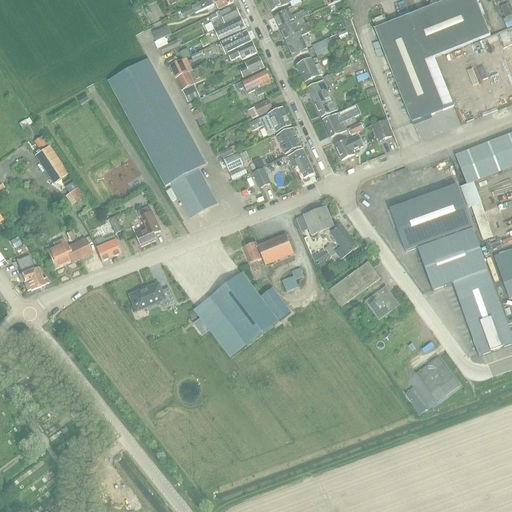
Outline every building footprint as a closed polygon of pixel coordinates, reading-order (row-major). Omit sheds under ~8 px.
[(208,0),(192,7),(195,13),(215,4),(219,10),(233,4),(231,0),(208,0)] [(282,0),(266,0),(271,12),(285,6),(282,0)] [(427,61),(491,35),(477,0),(448,0),(376,29),(409,113),(411,113),(414,121),(424,117),(424,118),(452,107),(449,99),(442,102),(427,61)] [(342,2),(327,8),(330,14),(344,8),(342,2)] [(511,14),(507,4),(500,7),(505,18),(511,15),(511,14)] [(192,7),(181,12),(183,18),(195,13),(192,7)] [(218,29),(240,18),(235,8),(220,15),(223,20),(214,24),(216,29),(218,28),(218,29)] [(274,18),(280,29),(294,23),(303,19),(306,17),(303,12),(292,17),(289,11),(274,18)] [(245,29),(240,18),(218,29),(214,31),(219,41),(230,36),(245,29)] [(209,19),(202,22),(206,29),(213,26),(209,19)] [(280,29),(286,44),(301,37),(312,31),(308,24),(305,25),(303,19),(294,23),(280,29)] [(228,54),(252,43),(247,33),(221,45),(226,55),(228,54)] [(335,36),(329,39),(332,46),(338,43),(335,36)] [(301,37),(286,44),(293,59),(308,52),(301,37)] [(329,39),(312,47),(315,53),(326,48),(332,46),(329,39)] [(160,48),(163,55),(180,47),(177,40),(160,48)] [(257,54),(252,43),(228,54),(232,62),(241,58),(242,61),(257,54)] [(326,48),(315,53),(318,59),(329,54),(326,48)] [(186,50),(179,53),(183,60),(190,56),(186,50)] [(355,56),(348,58),(350,64),(357,61),(355,56)] [(241,73),(244,79),(251,76),(264,70),(259,58),(245,65),(248,70),(241,73)] [(190,220),(217,206),(198,170),(206,166),(148,59),(107,82),(165,187),(171,184),(190,220)] [(305,83),(319,77),(311,60),(297,66),(305,83)] [(182,61),(170,67),(175,79),(177,78),(189,73),(192,71),(189,65),(185,67),(182,61)] [(265,72),(236,86),(239,91),(245,88),(248,95),(255,91),(258,97),(265,93),(263,88),(271,84),(265,72)] [(189,73),(177,78),(183,91),(194,86),(189,73)] [(322,118),(337,111),(323,81),(307,88),(322,118)] [(183,91),(189,104),(201,99),(194,86),(183,91)] [(501,87),(496,88),(499,100),(504,98),(501,87)] [(375,88),(366,91),(369,98),(377,95),(375,88)] [(85,95),(78,100),(81,104),(88,100),(85,95)] [(375,98),(371,100),(376,110),(380,108),(375,98)] [(273,111),(268,101),(253,107),(258,118),(273,111)] [(338,114),(323,122),(331,138),(346,131),(342,122),(350,118),(350,119),(358,115),(354,107),(338,114)] [(267,137),(291,126),(283,109),(259,120),(267,137)] [(199,110),(193,113),(197,121),(203,118),(199,110)] [(26,114),(17,120),(21,126),(30,120),(26,114)] [(386,121),(373,126),(380,142),(393,137),(386,121)] [(357,127),(348,131),(351,136),(359,132),(364,130),(361,125),(357,127)] [(286,155),(301,148),(293,131),(277,138),(286,155)] [(36,146),(44,142),(41,133),(32,137),(36,146)] [(467,185),(511,167),(511,134),(455,156),(467,185)] [(358,137),(352,140),(348,142),(347,141),(335,147),(342,161),(354,155),(353,152),(363,147),(358,137)] [(15,147),(2,156),(6,162),(19,153),(15,147)] [(49,147),(34,156),(53,185),(68,175),(49,147)] [(220,154),(223,160),(235,155),(232,149),(220,154)] [(299,182),(313,175),(302,152),(293,156),(298,167),(291,171),(295,178),(297,177),(299,182)] [(245,153),(238,156),(242,166),(250,162),(245,153)] [(224,162),(230,173),(243,167),(242,166),(238,156),(224,162)] [(260,160),(253,163),(256,169),(263,166),(260,160)] [(254,174),(261,189),(270,185),(263,170),(254,174)] [(259,194),(250,176),(237,182),(246,200),(259,194)] [(457,187),(390,211),(405,253),(418,248),(418,250),(433,291),(452,284),(479,357),(511,344),(511,340),(473,231),(457,187)] [(69,194),(65,196),(71,206),(84,198),(78,188),(69,194)] [(481,204),(468,209),(477,233),(489,228),(481,204)] [(134,234),(141,248),(155,241),(152,235),(160,231),(148,206),(137,212),(145,229),(134,234)] [(327,230),(333,228),(325,207),(303,216),(312,236),(318,234),(327,230)] [(115,234),(121,232),(114,217),(109,220),(115,234)] [(327,230),(318,234),(322,241),(326,238),(330,244),(330,245),(325,249),(328,253),(349,238),(341,227),(330,234),(327,230)] [(74,240),(70,231),(66,233),(69,242),(74,240)] [(286,235),(257,247),(262,260),(265,266),(294,255),(286,235)] [(101,263),(120,255),(113,236),(104,240),(103,237),(92,241),(101,263)] [(17,238),(12,241),(16,248),(21,245),(17,238)] [(357,249),(352,241),(349,238),(328,253),(331,256),(331,257),(336,254),(341,261),(357,249)] [(71,264),(91,255),(85,240),(67,248),(63,239),(53,244),(55,248),(46,252),(55,270),(71,262),(71,264)] [(254,273),(254,272),(259,271),(259,270),(256,262),(262,260),(257,247),(256,244),(244,249),(250,265),(250,264),(254,272),(253,272),(254,273)] [(315,252),(311,255),(315,263),(317,261),(326,254),(323,250),(317,255),(315,252)] [(511,298),(511,250),(494,258),(509,299),(511,298)] [(326,254),(317,261),(320,264),(331,256),(328,253),(326,254)] [(43,280),(39,272),(38,268),(34,270),(30,259),(19,263),(23,275),(22,275),(25,283),(23,284),(27,292),(31,291),(31,292),(45,286),(48,284),(46,279),(43,280)] [(368,263),(352,275),(329,291),(341,308),(380,279),(368,263)] [(303,278),(301,272),(300,270),(292,273),(294,278),(282,282),(287,293),(298,288),(295,281),(303,278)] [(206,301),(193,311),(230,359),(244,348),(246,347),(278,323),(260,298),(242,274),(210,299),(206,301)] [(137,292),(128,296),(133,308),(134,307),(135,310),(145,306),(146,305),(147,308),(161,302),(163,308),(174,304),(168,289),(161,292),(158,284),(143,290),(143,289),(137,291),(137,292)] [(378,321),(399,306),(385,287),(365,302),(378,321)] [(279,322),(291,313),(272,289),(261,298),(279,322)] [(316,306),(329,298),(323,290),(311,299),(316,306)] [(437,359),(417,374),(431,394),(439,388),(445,396),(458,387),(452,378),(437,359)] [(451,371),(455,368),(447,359),(443,362),(451,371)] [(413,388),(405,394),(419,413),(420,414),(424,412),(428,409),(413,388)] [(72,488),(77,485),(73,479),(68,482),(72,488)]
